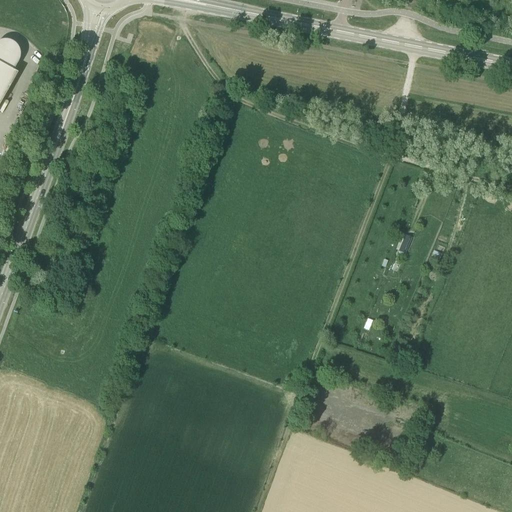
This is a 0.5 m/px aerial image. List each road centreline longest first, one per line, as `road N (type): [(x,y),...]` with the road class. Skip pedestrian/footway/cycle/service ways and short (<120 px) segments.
road 1 (track): [(181,20),(228,94),(425,168),(511,187)]
road 2 (tertiary): [(511,66),(180,0)]
road 3 (tertiary): [(0,297),(87,52)]
